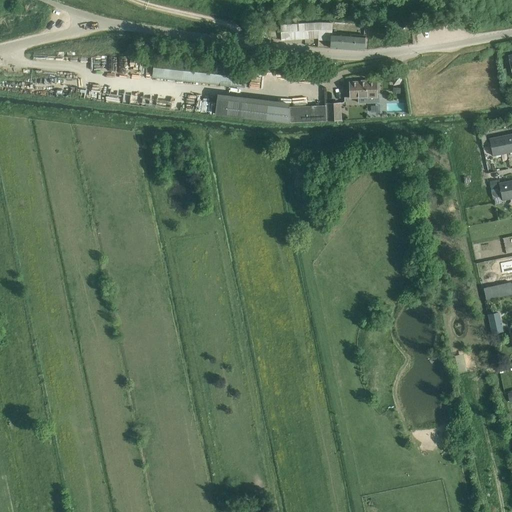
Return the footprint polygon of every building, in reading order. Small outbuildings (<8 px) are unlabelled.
[(281,25),(281,27),(282,40),(318,38),(318,40),(331,41),(331,48),(363,51),(364,36),(332,33),(333,23),(281,25)] [(246,68),(187,61),(154,58),(152,77),(244,87),(246,69),(246,68)] [(402,74),(392,76),(394,86),(404,84),(402,74)] [(379,94),(376,94),(376,81),(350,82),(350,98),(357,97),(358,98),(359,103),(367,102),(379,102),(379,94)] [(293,123),(325,122),(323,105),(290,106),(289,104),(219,96),(217,114),(293,123)] [(323,104),(323,105),(325,122),(342,120),(341,103),(323,104)] [(511,151),(511,133),(503,136),(507,153),(511,151)] [(507,153),(503,136),(489,139),(493,156),(507,153)] [(511,198),(511,180),(499,183),(502,200),(511,198)] [(498,190),(491,192),(493,199),(494,199),(500,198),(498,190)] [(503,329),(499,310),(488,312),(491,331),(503,329)]
